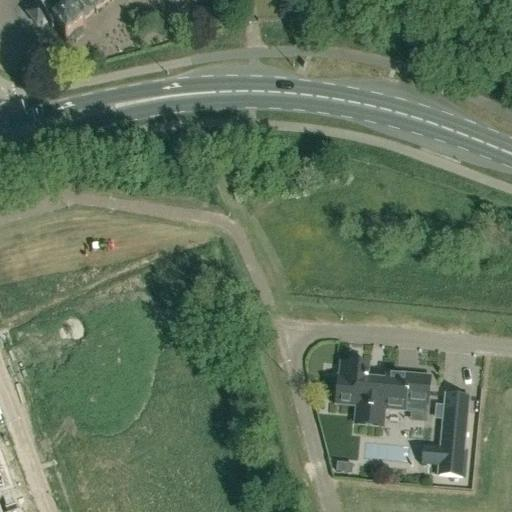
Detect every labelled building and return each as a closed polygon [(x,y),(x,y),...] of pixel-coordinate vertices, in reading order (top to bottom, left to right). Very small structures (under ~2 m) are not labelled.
[(32,0),(35,3),(28,8),(32,12),(29,15),(39,27),(42,24),(44,27),(50,23),(52,25),(53,26),(55,24),(68,41),(69,40),(77,42),(84,37),(83,29),(85,27),(84,25),(82,22),(110,0),(167,0),(168,2),(168,4),(176,8),(185,7),(187,3),(189,1),(189,2),(196,5),(205,4),(207,0),(214,0),(219,2),(228,1),(228,0),(32,0)] [(254,101),(254,110),(291,110),(290,100),(254,101)] [(431,378),(404,376),(384,374),(384,382),(367,380),(368,376),(365,375),(366,366),(341,364),(339,377),(337,377),(335,406),(356,408),(354,426),(383,429),(385,410),(405,412),(405,411),(426,413),(427,406),(428,406),(431,378)] [(440,450),(436,450),(435,450),(434,468),(438,468),(437,477),(465,480),(465,479),(463,478),(464,471),(465,471),(467,452),(464,452),(469,398),(445,396),(440,450)] [(345,465),(344,473),(352,474),(353,466),(345,465)]
